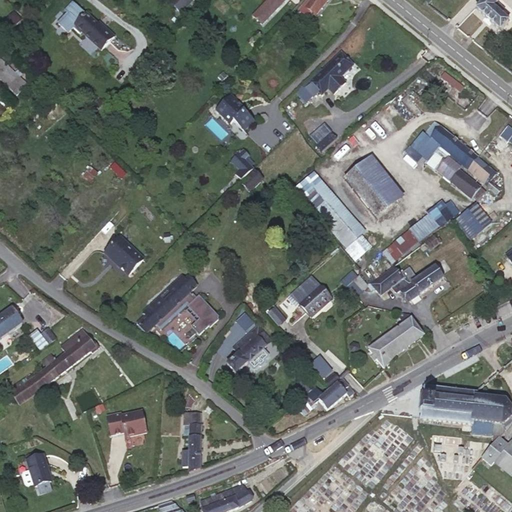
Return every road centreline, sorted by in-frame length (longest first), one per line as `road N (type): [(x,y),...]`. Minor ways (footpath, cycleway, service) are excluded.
road 1 (unclassified): [(0,252),(85,322),(196,387),(269,450)]
road 2 (tertiary): [(269,450),(103,511)]
road 3 (tertiary): [(511,325),(374,400)]
road 4 (secondary): [(392,0),(511,96)]
